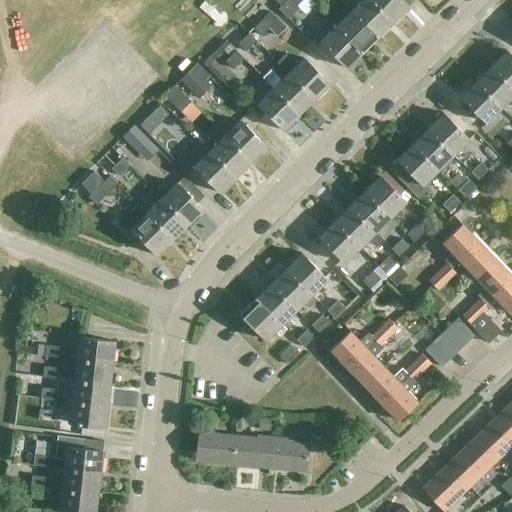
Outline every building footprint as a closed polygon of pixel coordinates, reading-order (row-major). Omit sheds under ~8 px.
[(273,0),(281,7),(279,10),(288,19),(299,8),(297,6),(303,0),(273,0)] [(368,0),(363,0),(351,12),(377,39),(392,24),(368,0)] [(368,0),(392,24),(408,8),(399,0),(368,0)] [(264,19),(253,30),(261,37),(268,29),(277,38),(287,28),(271,12),(264,19)] [(351,12),(336,27),(362,53),(377,39),(351,12)] [(336,27),(320,42),(347,69),(362,53),(336,27)] [(256,42),(249,34),(238,44),(246,52),(256,42)] [(511,57),(506,51),(490,66),(511,88),(511,57)] [(236,52),(226,62),(233,70),(244,59),(236,52)] [(277,63),(288,74),(295,81),(314,101),(330,85),(304,59),(297,66),(286,55),(277,63)] [(208,89),(201,81),(208,75),(198,64),(180,81),(191,91),(198,99),(208,89)] [(511,88),(490,66),(475,81),(501,107),(511,97),(511,88)] [(288,74),(282,80),(271,69),(263,78),(272,89),(273,89),(299,116),(314,101),(295,81),(288,74)] [(460,96),(486,123),(501,107),(475,81),(460,96)] [(193,104),(185,97),(179,91),(175,87),(166,96),(175,107),(182,114),(193,104)] [(251,97),(258,104),(257,105),(283,131),(299,116),(273,89),(272,89),(265,96),(258,90),(251,97)] [(454,155),(469,140),(443,113),(428,128),(454,155)] [(149,135),(160,124),(150,115),(140,125),(149,135)] [(240,121),(233,128),(225,119),(217,127),(224,137),(251,163),(266,148),(240,121)] [(147,139),(142,134),(134,126),(122,137),(135,150),(147,139)] [(439,169),(454,155),(428,128),(413,143),(439,169)] [(224,137),(217,144),(210,137),(202,145),(209,152),(235,178),(251,163),(224,137)] [(397,159),(398,160),(389,169),(418,198),(428,188),(424,184),(431,177),(437,183),(445,175),(439,169),(413,143),(397,159)] [(209,152),(202,159),(195,152),(186,160),(193,167),(220,194),(235,178),(209,152)] [(122,159),(112,169),(119,177),(129,167),(122,159)] [(471,173),(479,180),(489,170),(482,162),(471,173)] [(110,177),(105,182),(94,171),(81,185),(91,195),(99,187),(107,195),(117,184),(110,177)] [(379,176),(364,191),(397,225),(398,224),(390,217),(405,202),(379,176)] [(470,180),(459,190),(458,191),(465,199),(477,187),(470,180)] [(162,199),(161,199),(187,226),(203,210),(177,184),(169,191),(162,184),(155,192),(162,199)] [(364,191),(349,206),(375,232),(384,223),(391,231),(397,225),(364,191)] [(451,213),(461,203),(453,195),(443,205),(451,213)] [(161,199),(146,214),(172,240),(187,226),(161,199)] [(146,214),(137,204),(118,223),(127,232),(131,229),(157,256),(172,240),(146,214)] [(349,206),(334,221),(360,247),(368,239),(377,247),(384,241),(375,232),(349,206)] [(318,237),(344,263),(360,247),(334,221),(318,237)] [(417,224),(406,234),(414,242),(424,231),(417,224)] [(452,268),(460,261),(478,243),(461,225),(442,243),(454,254),(445,262),(447,263),(429,281),(434,285),(452,268)] [(401,239),(391,249),(398,256),(409,246),(401,239)] [(495,260),(478,243),(460,261),(477,278),(495,260)] [(301,254),(285,269),(317,300),(312,295),(327,280),(301,254)] [(389,256),(378,266),(385,273),(396,263),(389,256)] [(478,297),(480,299),(463,315),(468,321),(511,278),(511,277),(495,260),(477,278),(486,288),(478,297)] [(456,273),(452,268),(434,285),(439,290),(456,273)] [(285,269),(270,284),(296,310),(304,302),(310,308),(317,300),(285,269)] [(373,271),(362,281),(370,289),(380,279),(373,271)] [(491,310),(500,302),(510,313),(511,311),(511,278),(468,321),(472,325),(488,342),(500,331),(484,314),(489,308),(491,310)] [(270,284),(255,299),(286,330),(287,330),(282,325),(296,310),(270,284)] [(266,341),(275,331),(281,336),(286,330),(255,299),(240,314),(266,341)] [(338,300),(327,310),(335,318),(346,308),(338,300)] [(322,315),(313,325),(320,333),(330,323),(322,315)] [(330,350),(347,368),(393,323),(389,319),(372,337),(368,334),(359,343),(348,332),(330,350)] [(450,327),(466,343),(474,335),(458,319),(450,327)] [(347,368),(364,385),(382,367),(374,358),(383,348),(381,346),(399,329),(393,323),(347,368)] [(441,335),(457,351),(466,343),(450,327),(441,335)] [(307,330),(297,340),(305,348),(315,337),(307,330)] [(433,343),(449,359),(457,351),(441,335),(433,343)] [(79,338),(77,360),(114,364),(116,342),(79,338)] [(425,351),(441,367),(449,359),(433,343),(425,351)] [(38,355),(46,356),(47,345),(39,345),(38,355)] [(291,345),(282,354),(281,354),(280,355),(288,364),(289,363),(289,362),(299,353),(291,345)] [(47,346),(46,356),(61,358),(62,348),(47,346)] [(405,371),(409,375),(426,358),(422,354),(405,371)] [(399,384),(380,402),(398,420),(416,402),(407,392),(417,382),(415,380),(431,364),(426,358),(409,375),(400,385),(399,384)] [(68,380),(74,381),(111,385),(114,364),(77,360),(74,380),(68,380)] [(45,367),(44,377),(59,379),(60,368),(45,367)] [(364,385),(380,402),(399,384),(382,367),(364,385)] [(111,385),(74,381),(72,402),(109,406),(111,385)] [(43,388),(42,398),(56,400),(57,389),(43,388)] [(106,427),(109,406),(72,402),(70,423),(106,427)] [(511,402),(499,415),(511,427),(511,402)] [(55,411),(41,409),(39,420),(54,421),(55,411)] [(511,427),(499,415),(474,439),(495,461),(511,444),(511,427)] [(289,424),(273,422),(272,438),(269,468),(306,472),(309,443),(287,441),(289,424)] [(312,424),(311,436),(321,437),(322,424),(312,424)] [(196,461),(233,465),(236,436),(215,434),(215,432),(199,430),(196,461)] [(233,465),(269,468),(272,438),(257,436),(257,438),(236,436),(233,465)] [(104,451),(84,449),(85,440),(57,437),(54,458),(65,460),(65,468),(58,467),(58,468),(101,473),(104,451)] [(474,439),(448,464),(469,486),(495,461),(474,439)] [(35,455),(34,465),(49,467),(50,456),(35,455)] [(443,511),(469,486),(448,464),(422,489),(443,511)] [(57,482),(63,482),(62,490),(99,494),(101,473),(58,468),(57,482)] [(33,476),(32,486),(46,488),(47,477),(33,476)] [(96,511),(99,494),(62,490),(60,511),(59,511),(96,511)]
